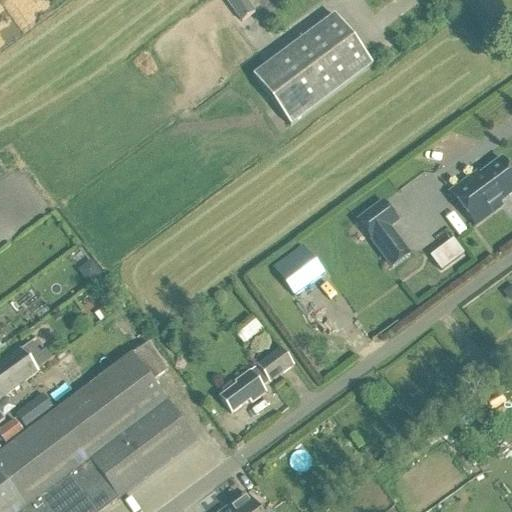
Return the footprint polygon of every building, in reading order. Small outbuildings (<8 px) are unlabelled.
[(254,15),(243,0),(221,0),(240,25),(254,15)] [(372,69),(335,19),(253,81),(290,130),(372,69)] [(476,176),(449,196),(475,229),(501,210),(499,207),(511,196),(511,177),(500,162),(478,179),(476,176)] [(398,224),(383,204),(356,224),(371,244),(398,224)] [(290,299),(321,277),(301,248),(270,270),(290,299)] [(434,295),(459,277),(447,262),(423,280),(434,295)] [(300,345),(316,334),(293,300),(277,311),(300,345)] [(98,315),(103,323),(111,317),(106,310),(98,315)] [(234,336),(241,346),(261,331),(253,322),(234,336)] [(148,346),(132,358),(131,357),(0,455),(0,511),(105,511),(196,444),(152,385),(168,373),(148,346)] [(477,365),(493,385),(511,369),(504,359),(496,350),(477,365)] [(256,371),(249,376),(236,386),(238,388),(220,402),(231,417),(249,403),(251,406),(264,396),(260,391),(268,385),(269,386),(293,368),(280,351),(256,370),(256,371)] [(0,402),(36,374),(19,352),(0,366),(0,402)] [(42,397),(15,418),(25,432),(53,412),(42,397)] [(14,423),(0,433),(0,440),(6,448),(23,435),(14,423)] [(332,442),(337,431),(324,425),(318,436),(332,442)] [(255,511),(246,498),(228,511),(255,511)] [(311,511),(313,511),(318,508),(313,501),(307,505),(311,511)]
